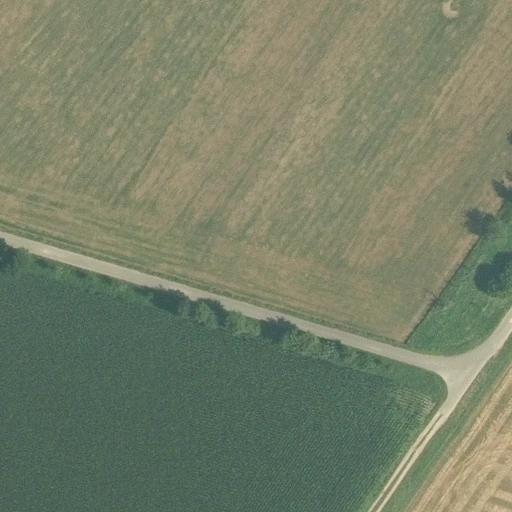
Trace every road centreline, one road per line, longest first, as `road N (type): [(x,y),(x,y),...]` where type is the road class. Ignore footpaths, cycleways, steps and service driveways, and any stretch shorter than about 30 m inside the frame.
road 1 (track): [(511,316),(468,377),(0,239)]
road 2 (track): [(468,377),(374,511)]
